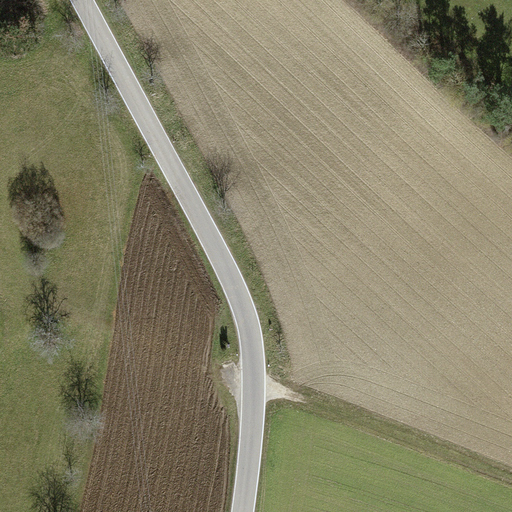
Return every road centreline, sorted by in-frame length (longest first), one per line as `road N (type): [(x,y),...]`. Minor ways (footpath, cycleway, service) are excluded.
road 1 (tertiary): [(244,511),(255,376),(242,293),(82,0)]
road 2 (track): [(255,376),(511,482)]
